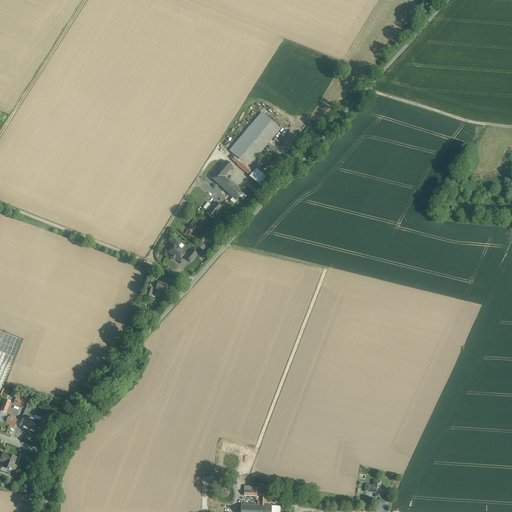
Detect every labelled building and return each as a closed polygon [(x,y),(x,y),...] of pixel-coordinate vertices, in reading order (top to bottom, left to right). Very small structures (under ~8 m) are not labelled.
[(261,113),(229,151),(235,156),(232,160),(238,165),(241,161),(248,167),(280,129),(261,113)] [(266,152),(259,161),(258,160),(255,164),(256,165),(255,166),(262,171),(273,158),(266,152)] [(226,161),(211,178),(223,189),(229,182),(224,178),(233,167),(226,161)] [(248,167),(241,161),(238,165),(237,166),(248,175),(252,170),(248,167)] [(261,187),(269,179),(257,168),(249,176),(261,187)] [(229,182),(223,189),(231,195),(236,188),(229,182)] [(243,193),(236,188),(231,195),(237,200),(239,197),(243,200),(245,197),(242,194),(243,193)] [(216,202),(212,207),(210,205),(207,210),(208,211),(207,212),(214,218),(223,208),(216,202)] [(176,239),(173,243),(175,245),(169,253),(172,256),(175,259),(175,258),(179,261),(185,253),(178,247),(181,243),(176,239)] [(192,250),(185,258),(191,262),(197,255),(192,250)] [(168,285),(159,282),(156,289),(166,293),(168,285)] [(0,391),(20,339),(0,331),(0,391)] [(24,401),(15,398),(14,403),(22,406),(24,401)] [(11,402),(5,399),(0,410),(7,413),(11,402)] [(10,418),(5,416),(2,422),(15,427),(17,420),(15,420),(10,418)] [(21,428),(29,431),(33,419),(26,416),(21,428)] [(29,431),(36,433),(40,421),(33,419),(29,431)] [(16,458),(3,453),(1,460),(5,461),(3,467),(9,470),(10,471),(10,470),(15,472),(17,466),(14,464),(16,458)] [(375,483),(366,482),(365,491),(377,493),(377,496),(383,496),(384,479),(375,478),(375,483)] [(258,488),(254,487),(253,491),(244,491),(244,496),(261,496),(261,501),(257,501),(257,505),(241,505),(240,511),(260,511),(261,505),(263,505),(264,492),(258,491),(258,488)]
